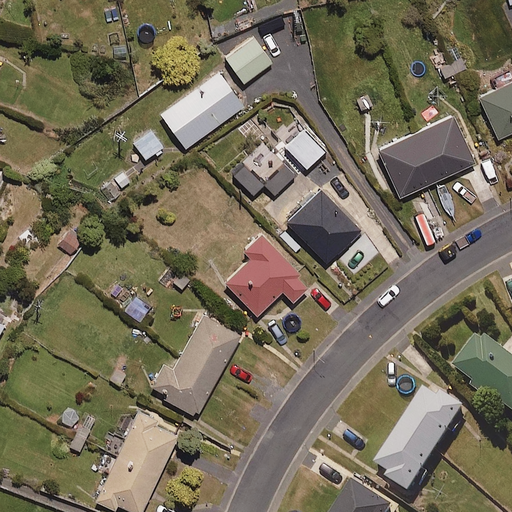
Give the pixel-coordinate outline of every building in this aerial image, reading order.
[(289,14),(270,18),(274,36),(293,32),(289,14)] [(272,59),(249,25),(227,40),(234,49),(225,55),(242,80),(272,59)] [(464,66),(459,56),(437,66),(442,76),(464,66)] [(244,102),(219,68),(161,110),(186,144),(244,102)] [(511,128),(511,75),(475,92),(494,137),(511,128)] [(472,160),(450,112),(375,146),(397,194),(472,160)] [(326,149),(307,126),(283,145),(302,169),(326,149)] [(163,144),(151,127),(134,139),(145,156),(163,144)] [(361,225),(320,183),(287,216),(328,258),(361,225)] [(88,235),(71,224),(59,242),(76,253),(88,235)] [(312,280),(262,228),(245,244),(252,252),(226,277),(258,310),(283,286),(293,297),(312,280)] [(242,331),(204,310),(173,366),(164,361),(150,387),(196,413),(242,331)] [(511,414),(511,357),(478,331),(451,366),(511,414)] [(462,407),(426,384),(371,468),(407,491),(462,407)] [(179,429),(137,410),(96,497),(114,505),(117,500),(141,511),(179,429)] [(54,459),(36,451),(29,466),(47,474),(54,459)] [(391,511),(395,506),(354,480),(332,511),(391,511)]
